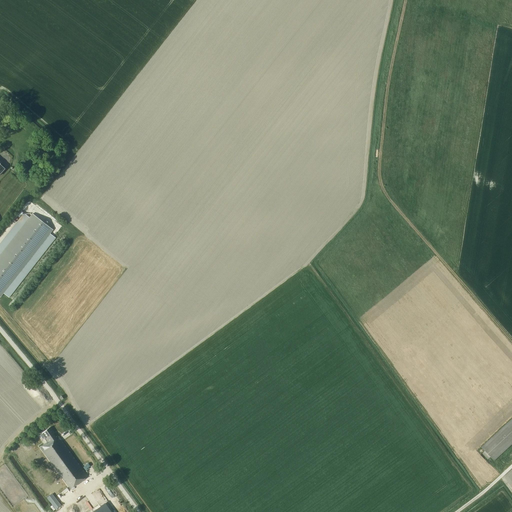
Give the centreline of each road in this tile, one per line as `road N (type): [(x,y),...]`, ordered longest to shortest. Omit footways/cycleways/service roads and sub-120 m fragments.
road 1 (track): [(511,339),(380,182),(404,0)]
road 2 (unclassified): [(139,511),(0,329)]
